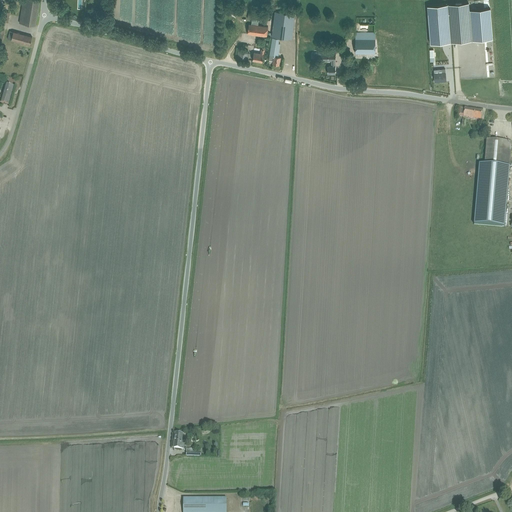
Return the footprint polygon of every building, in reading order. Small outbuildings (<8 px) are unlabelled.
[(39,0),(23,0),(20,23),(35,25),(39,0)] [(469,3),(447,4),(450,42),(472,40),(470,10),(470,9),(469,10),(469,3)] [(447,4),(427,6),(431,44),(450,42),(447,4)] [(470,10),(472,40),(493,39),(490,8),(470,10)] [(9,22),(10,12),(2,11),(1,21),(9,22)] [(295,14),(275,11),(272,36),(292,38),(295,14)] [(247,18),(262,20),(263,16),(260,15),(261,14),(249,12),(247,18)] [(247,34),(267,36),(268,26),(248,24),(247,34)] [(32,37),(27,35),(9,31),(7,39),(25,43),(30,45),(32,37)] [(355,32),(355,53),(375,53),(375,32),(355,32)] [(270,55),(269,60),(270,60),(270,59),(273,60),(273,64),(279,65),(280,61),(281,57),(280,57),(278,56),(279,51),(280,43),(278,43),(279,38),(272,37),(270,55)] [(239,58),(248,59),(249,53),(247,53),(248,45),(243,44),(242,48),(238,47),(237,49),(238,50),(237,59),(239,59),(239,58)] [(262,62),(263,57),(264,50),(261,49),(261,53),(259,53),(254,52),(252,60),(262,62)] [(327,54),(314,54),(314,61),(331,61),(331,66),(327,66),(327,68),(327,73),(335,73),(335,68),(335,54),(332,54),(332,51),(327,51),(327,54)] [(446,81),(446,76),(445,72),(445,69),(442,69),(442,73),(434,74),(435,82),(446,81)] [(9,106),(14,87),(6,84),(0,103),(9,106)] [(459,107),(458,116),(480,120),(482,111),(464,108),(459,107)] [(487,140),(484,165),(479,164),(474,224),(504,227),(510,166),(511,142),(487,140)] [(174,448),(179,448),(184,449),(185,444),(181,444),(182,433),(175,433),(174,448)] [(226,511),(226,498),(188,498),(183,498),(183,511),(226,511)]
